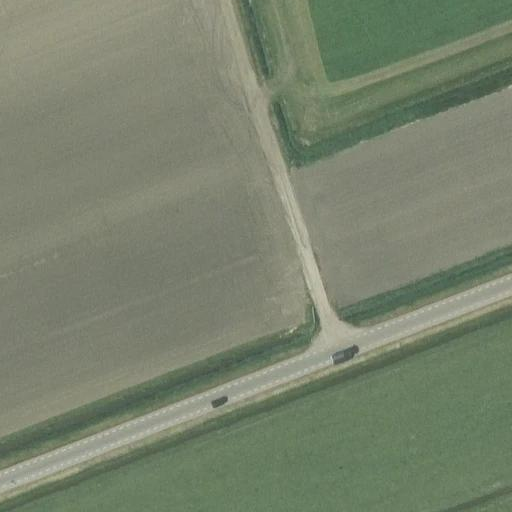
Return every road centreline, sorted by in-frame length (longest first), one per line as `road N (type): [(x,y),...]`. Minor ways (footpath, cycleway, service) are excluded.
road 1 (tertiary): [(0,481),(511,283)]
road 2 (track): [(336,350),(232,0)]
